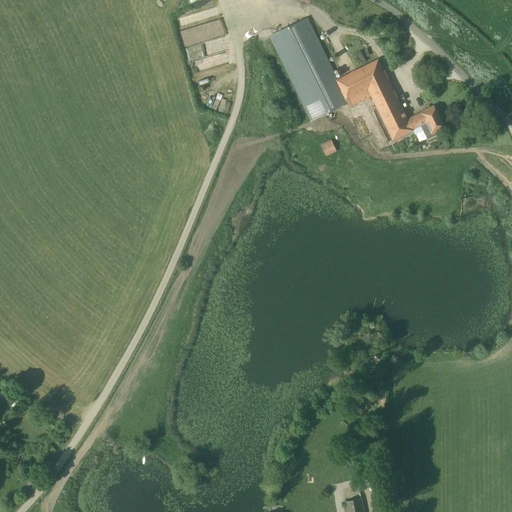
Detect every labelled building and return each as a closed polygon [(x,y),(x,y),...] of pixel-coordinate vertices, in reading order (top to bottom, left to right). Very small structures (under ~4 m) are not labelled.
[(179,17),(180,25),(201,22),(200,14),(179,17)] [(223,18),(180,30),(193,71),(202,68),(200,58),(214,54),(215,61),(228,57),(221,35),(227,33),(223,18)] [(339,79),(308,18),(269,36),(311,121),(348,103),(350,107),(372,96),(393,140),(421,126),(427,139),(434,135),(434,133),(444,128),(434,106),(408,119),(378,59),(339,79)] [(213,105),(223,108),(227,94),(218,91),(213,105)] [(337,151),(332,139),(321,145),(326,156),(337,151)] [(10,390),(5,394),(9,399),(14,396),(10,390)] [(365,511),(362,498),(344,502),(346,511),(365,511)]
